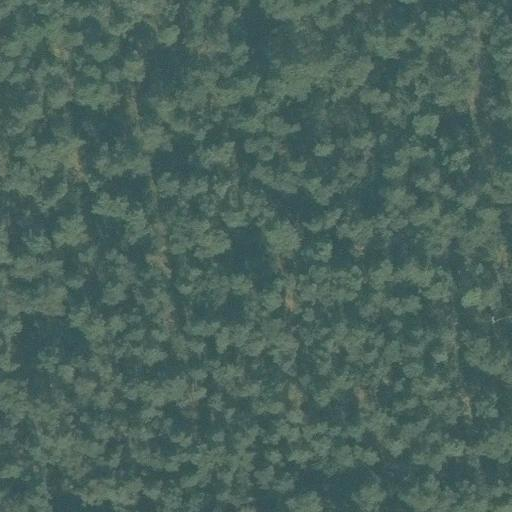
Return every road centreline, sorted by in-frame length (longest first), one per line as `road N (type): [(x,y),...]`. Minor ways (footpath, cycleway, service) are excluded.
road 1 (track): [(472,0),(511,277)]
road 2 (track): [(511,451),(254,503)]
